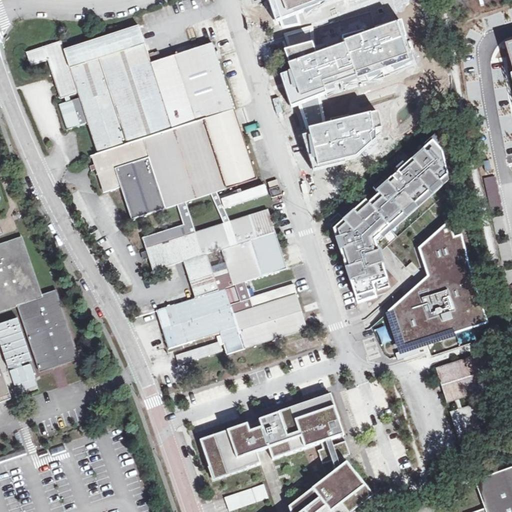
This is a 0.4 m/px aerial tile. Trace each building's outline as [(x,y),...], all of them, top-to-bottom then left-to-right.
[(322,0),(268,0),(275,18),(322,0)] [(417,61),(402,19),(317,50),(313,40),(285,50),(291,67),(279,72),(292,106),(299,104),(321,96),(417,61)] [(99,155),(235,111),(213,45),(200,49),(151,64),(139,28),(64,51),(61,42),(27,53),(31,66),(48,60),(61,98),(63,98),(69,96),(78,93),(99,155)] [(325,121),(321,96),(299,104),(308,125),(325,121)] [(71,102),(65,103),(59,106),(67,130),(81,125),(73,101),(71,102)] [(325,121),(308,125),(310,133),(302,134),(312,166),(355,157),(377,137),(375,128),(382,126),(379,110),(325,121)] [(235,111),(99,155),(92,157),(95,166),(96,170),(104,193),(121,188),(131,221),(166,210),(178,206),(216,194),(257,181),(235,111)] [(449,182),(439,139),(397,175),(398,177),(394,180),(393,179),(377,194),(379,197),(370,206),(366,203),(334,231),(335,235),(357,304),(376,298),(372,285),(376,285),(379,291),(388,288),(374,242),(380,237),(384,240),(449,182)] [(279,187),(268,191),(271,200),(282,196),(279,187)] [(178,206),(182,218),(221,206),(216,194),(178,206)] [(143,237),(147,250),(229,224),(221,206),(182,218),(184,225),(143,237)] [(229,224),(147,250),(148,252),(150,258),(154,272),(185,263),(196,299),(226,289),(246,283),(287,270),(268,212),(229,224)] [(425,276),(385,312),(398,354),(492,326),(464,232),(455,234),(452,226),(447,221),(416,249),(425,276)] [(0,404),(12,400),(0,363),(0,311),(18,305),(42,374),(76,362),(53,294),(41,298),(21,240),(0,247),(0,404)] [(148,252),(142,254),(144,260),(150,258),(148,252)] [(413,262),(407,266),(413,276),(419,272),(413,262)] [(226,289),(245,349),(307,330),(296,296),(255,309),(246,283),(226,289)] [(226,289),(196,299),(157,312),(158,315),(169,350),(220,333),(228,355),(245,349),(226,289)] [(368,361),(381,357),(375,336),(362,339),(368,361)] [(448,404),(455,401),(459,400),(500,387),(490,353),(437,370),(448,404)] [(37,380),(21,384),(23,393),(39,389),(37,380)] [(248,425),(200,441),(213,480),(261,464),(257,453),(269,449),(273,460),(321,444),(331,440),(343,436),(331,398),(259,422),(260,426),(249,430),(248,425)] [(482,404),(462,410),(458,411),(451,414),(463,449),(493,439),(482,404)] [(331,440),(321,444),(323,450),(319,452),(323,465),(332,462),(336,473),(341,469),(337,460),(350,456),(346,443),(333,447),(331,440)] [(350,511),(371,496),(352,460),(341,469),(336,473),(289,508),(290,511),(350,511)] [(511,511),(511,469),(476,483),(486,510),(481,511),(511,511)] [(265,486),(225,496),(229,511),(269,501),(265,486)]
